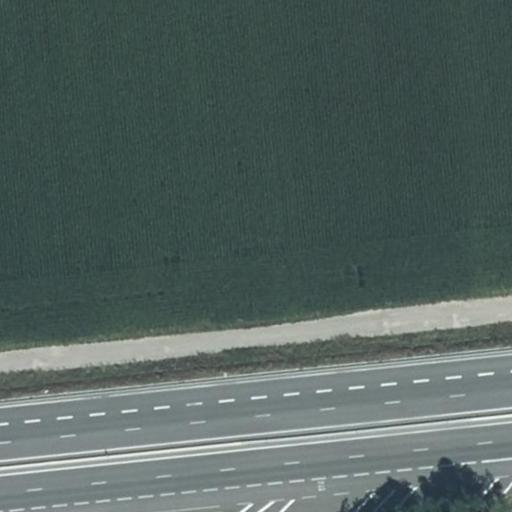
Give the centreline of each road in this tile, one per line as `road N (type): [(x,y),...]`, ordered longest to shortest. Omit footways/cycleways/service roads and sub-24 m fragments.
road 1 (track): [(511,306),(0,364)]
road 2 (trunk): [(0,493),(511,440)]
road 3 (trunk): [(511,390),(0,443)]
